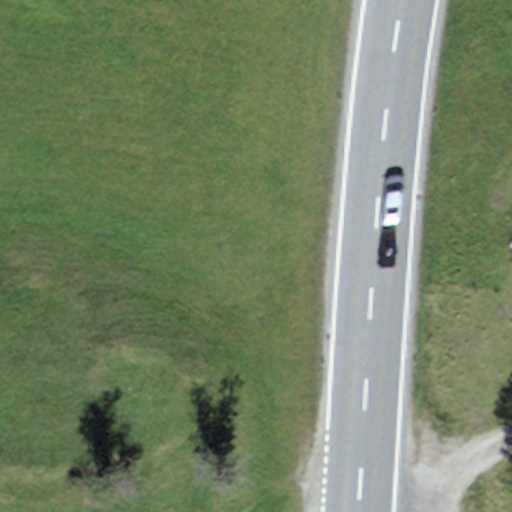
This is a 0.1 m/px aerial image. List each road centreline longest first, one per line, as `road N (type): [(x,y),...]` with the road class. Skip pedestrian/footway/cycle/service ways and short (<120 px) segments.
road 1 (primary): [(361,511),(372,264),(401,0)]
road 2 (track): [(511,439),(363,474)]
